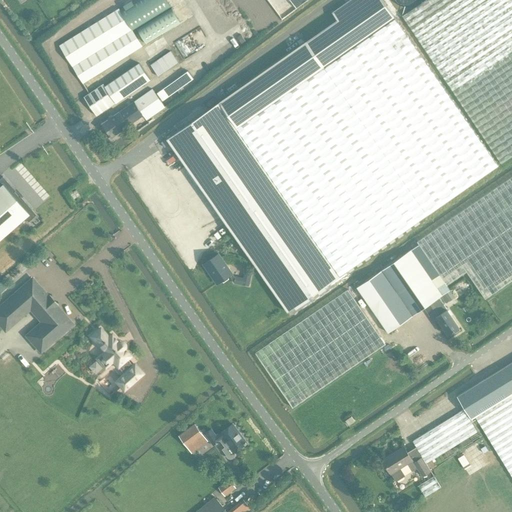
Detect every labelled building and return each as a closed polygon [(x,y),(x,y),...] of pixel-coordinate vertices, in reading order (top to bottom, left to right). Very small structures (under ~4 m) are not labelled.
[(167,0),(133,0),(119,9),(133,31),(171,6),(167,0)] [(306,41),(166,139),(288,312),(428,214),(498,165),(382,0),(350,0),(332,13),(337,19),(306,41)] [(511,0),(427,0),(403,16),(501,164),(511,156),(511,0)] [(145,43),(180,21),(171,8),(137,29),(145,43)] [(133,31),(119,9),(60,46),(83,83),(142,46),(133,31)] [(162,36),(142,50),(151,62),(171,48),(162,36)] [(178,63),(170,51),(151,64),(159,76),(178,63)] [(104,84),(84,97),(97,116),(116,102),(117,103),(133,91),(142,85),(150,79),(138,63),(105,86),(104,84)] [(188,71),(158,92),(163,100),(177,90),(193,79),(188,71)] [(153,89),(134,102),(143,115),(146,120),(165,107),(153,89)] [(134,102),(102,124),(112,137),(143,115),(134,102)] [(0,238),(24,218),(28,222),(27,220),(35,214),(35,215),(36,215),(20,196),(19,197),(14,192),(15,191),(2,176),(2,177),(3,178),(0,180),(0,238)] [(467,271),(485,299),(511,280),(511,176),(417,242),(447,285),(467,271)] [(411,250),(382,270),(413,315),(417,312),(418,312),(429,304),(432,303),(440,298),(443,295),(411,250)] [(218,284),(232,274),(218,254),(204,264),(218,284)] [(382,270),(357,287),(388,332),(413,315),(382,270)] [(49,295),(48,296),(32,278),(0,306),(0,324),(5,330),(30,308),(42,322),(26,335),(40,351),(72,324),(56,306),(58,305),(49,295)] [(347,287),(255,351),(293,407),(386,344),(347,287)] [(450,290),(443,295),(440,298),(444,303),(449,300),(450,301),(455,297),(450,290)] [(432,303),(440,315),(436,317),(448,335),(454,331),(456,333),(460,330),(459,328),(460,327),(444,303),(440,298),(432,303)] [(116,381),(124,390),(142,374),(134,364),(133,366),(127,359),(130,356),(124,348),(119,342),(118,342),(112,334),(108,337),(100,328),(91,336),(104,352),(101,355),(109,364),(112,361),(118,367),(124,374),(116,381)] [(471,418),(475,416),(511,393),(511,362),(458,396),(471,418)] [(511,393),(475,416),(511,477),(511,393)] [(427,463),(477,432),(464,410),(413,441),(427,463)] [(195,424),(185,432),(179,436),(187,447),(203,435),(195,424)] [(234,453),(247,443),(233,424),(219,434),(218,434),(216,436),(211,430),(206,434),(214,445),(223,438),(234,453)] [(474,442),(478,448),(484,444),(480,438),(474,442)] [(414,462),(413,460),(403,447),(382,460),(396,481),(405,476),(400,468),(407,464),(412,471),(418,468),(423,476),(430,471),(422,458),(414,462)] [(467,450),(474,461),(479,457),(473,447),(467,450)] [(218,487),(225,496),(236,488),(229,479),(218,487)] [(227,511),(215,497),(196,511),(227,511)]
